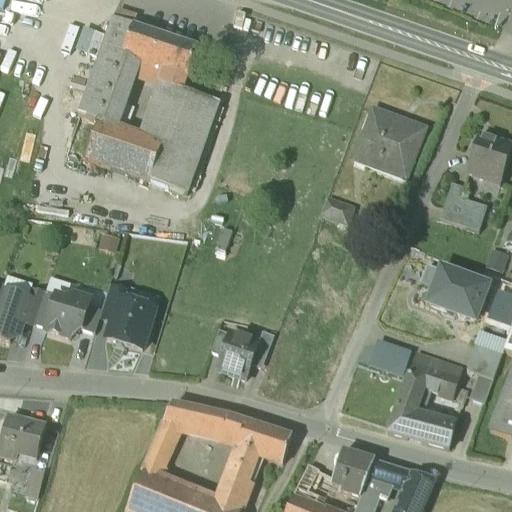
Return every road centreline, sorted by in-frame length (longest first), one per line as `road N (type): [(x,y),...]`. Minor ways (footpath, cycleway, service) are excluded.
road 1 (residential): [(319,432),(482,62)]
road 2 (residential): [(0,381),(203,399),(319,432)]
road 3 (residential): [(319,432),(511,483)]
road 4 (secondary): [(482,62),(297,0)]
